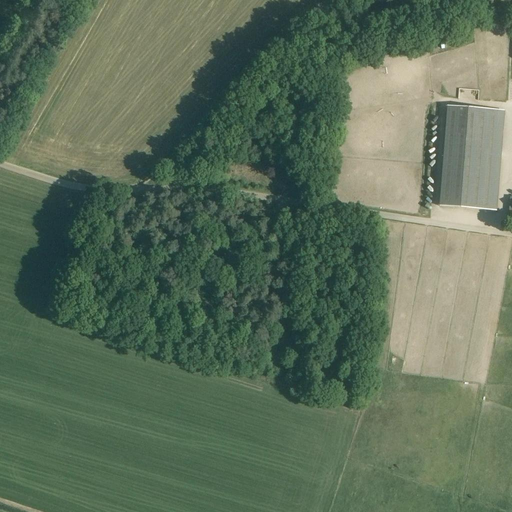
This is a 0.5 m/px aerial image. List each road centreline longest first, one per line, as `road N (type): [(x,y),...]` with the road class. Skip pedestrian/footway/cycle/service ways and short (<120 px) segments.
road 1 (residential): [(511,229),(331,199),(68,177),(0,159)]
road 2 (unknown): [(497,227),(506,114),(497,101)]
